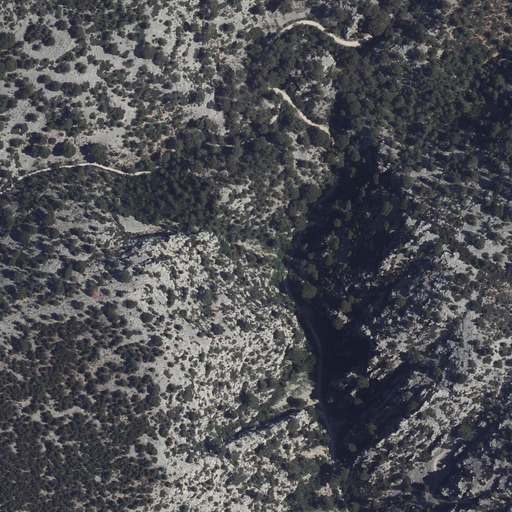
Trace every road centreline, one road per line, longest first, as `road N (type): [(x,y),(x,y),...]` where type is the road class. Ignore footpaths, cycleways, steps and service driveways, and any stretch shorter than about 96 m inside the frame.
road 1 (track): [(348,511),(320,403),(318,342),(285,280),(310,211),(335,183),(338,156),(324,127),(283,94)]
road 2 (track): [(283,94),(262,58),(287,27),(314,22),(357,43),(404,0)]
